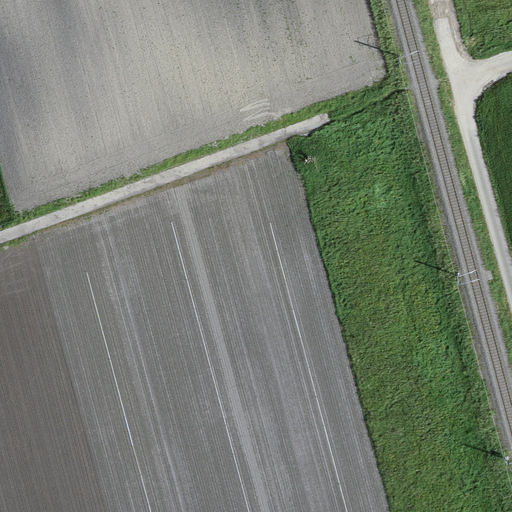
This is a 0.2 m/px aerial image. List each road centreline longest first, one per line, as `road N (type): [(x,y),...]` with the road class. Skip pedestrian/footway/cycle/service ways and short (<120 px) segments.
road 1 (track): [(325,110),(0,234)]
road 2 (track): [(511,285),(437,17)]
